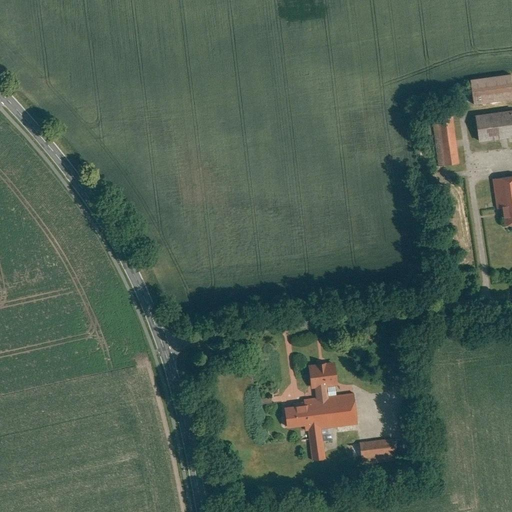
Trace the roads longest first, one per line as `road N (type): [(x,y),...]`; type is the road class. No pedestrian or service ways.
road 1 (residential): [(511,299),(163,343)]
road 2 (tertiary): [(2,92),(89,195),(163,343)]
road 3 (tertiary): [(163,343),(201,511)]
